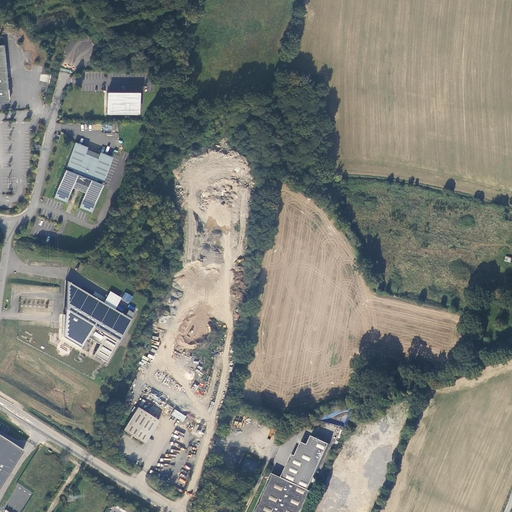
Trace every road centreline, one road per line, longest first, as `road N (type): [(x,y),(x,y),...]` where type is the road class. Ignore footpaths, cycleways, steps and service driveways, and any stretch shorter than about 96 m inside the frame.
road 1 (secondary): [(172,511),(0,402)]
road 2 (unclassified): [(9,222),(26,218),(33,205),(63,69),(79,52)]
